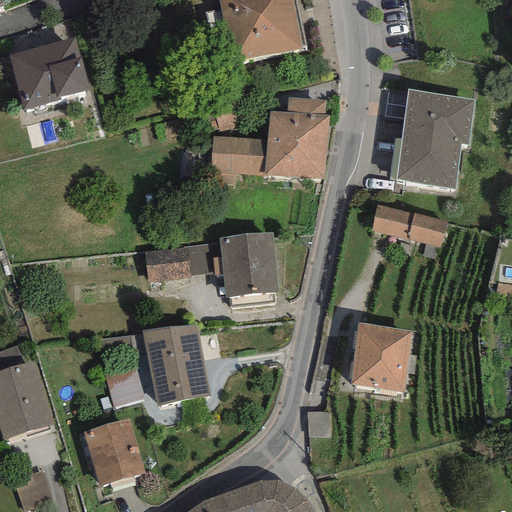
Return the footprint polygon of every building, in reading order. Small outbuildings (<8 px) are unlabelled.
[(291,0),(218,0),(233,65),(302,50),(291,0)] [(75,38),(10,55),(25,110),(90,93),(75,38)] [(476,99),(406,91),(396,185),(457,191),(462,145),(471,146),(476,99)] [(324,105),(289,102),(288,115),(267,113),(266,144),(263,178),(262,180),(323,185),(327,121),(323,121),(324,105)] [(242,127),(237,104),(213,110),(218,130),(219,133),(242,127)] [(218,130),(213,110),(160,124),(164,139),(218,130)] [(164,139),(160,124),(137,130),(141,145),(164,139)] [(263,178),(266,144),(214,140),(211,173),(263,178)] [(448,224),(377,210),(372,237),(443,250),(447,228),(448,224)] [(272,238),(219,243),(219,247),(223,277),(225,300),(277,295),(272,238)] [(219,247),(186,251),(189,280),(223,277),(219,247)] [(186,251),(143,255),(146,285),(189,280),(186,251)] [(511,287),(498,285),(496,295),(511,298),(511,287)] [(195,325),(139,335),(152,407),(207,397),(195,325)] [(367,329),(358,328),(351,388),(404,394),(411,333),(367,329)] [(144,399),(126,336),(92,340),(113,406),(144,399)] [(15,347),(0,351),(0,434),(2,442),(54,426),(33,361),(21,365),(15,347)] [(328,415),(306,414),(307,439),(331,438),(328,415)] [(128,419),(82,431),(96,487),(143,474),(128,419)] [(43,475),(16,481),(22,509),(49,503),(43,475)] [(277,483),(259,484),(266,511),(310,511),(305,504),(293,492),(277,483)] [(266,511),(259,484),(203,505),(204,511),(266,511)]
